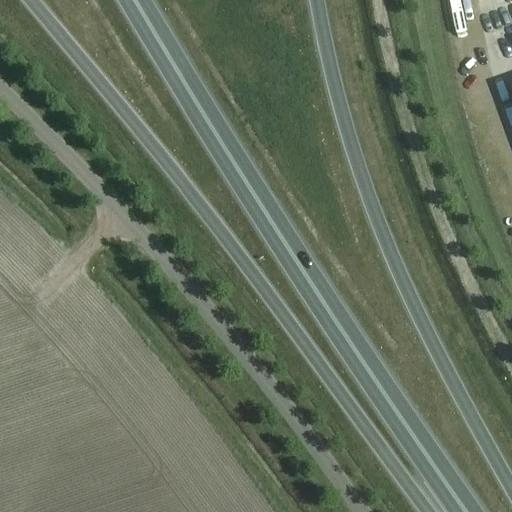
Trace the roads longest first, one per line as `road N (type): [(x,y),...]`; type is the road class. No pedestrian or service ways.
road 1 (trunk): [(28,0),(213,221),(430,511)]
road 2 (trunk): [(464,511),(334,321),(135,0)]
road 3 (trunk): [(511,487),(407,293),(341,108),(317,0)]
road 4 (unclassified): [(173,269),(365,511)]
road 5 (unclassified): [(173,269),(0,91)]
